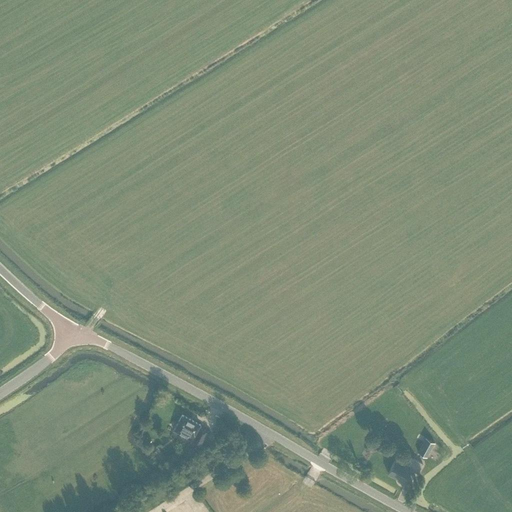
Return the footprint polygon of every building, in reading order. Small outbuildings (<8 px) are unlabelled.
[(177,426),(174,431),(192,440),(191,443),(199,447),(207,430),(199,426),(200,425),(182,415),(176,426),(177,426)] [(426,457),(434,443),(425,438),(418,452),(426,457)] [(185,447),(181,449),(182,452),(187,451),(188,450),(191,445),(187,443),(185,447)] [(166,458),(158,448),(152,453),(159,463),(166,458)] [(410,470),(417,474),(422,464),(407,455),(402,465),(395,461),(388,474),(403,482),(410,470)] [(306,473),(310,467),(301,462),(297,468),(306,473)]
